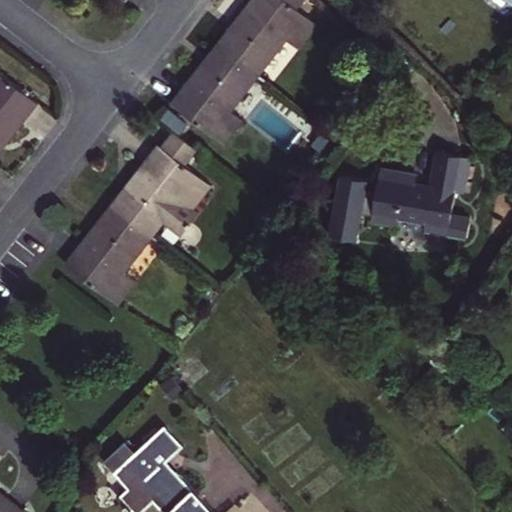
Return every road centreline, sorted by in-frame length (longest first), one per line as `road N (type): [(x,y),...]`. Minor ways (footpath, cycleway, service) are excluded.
road 1 (residential): [(111,94),(0,239)]
road 2 (residential): [(0,8),(111,94)]
